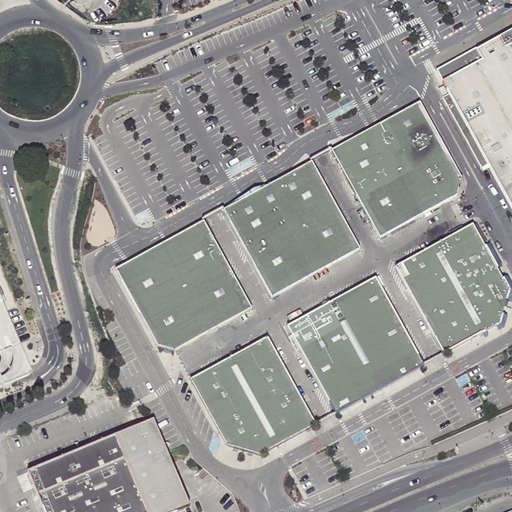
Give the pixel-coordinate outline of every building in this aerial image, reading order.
[(511,31),(477,51),(476,49),(436,71),(443,83),(449,95),(467,126),(489,167),(511,208),(511,31)] [(443,99),(466,141),(482,171),(489,167),(467,126),(449,95),(443,99)] [(420,103),(331,151),(380,240),(457,197),(462,179),(420,103)] [(312,162),(223,211),(271,299),(360,250),(312,162)] [(204,222),(115,271),(157,347),(175,352),(252,309),(204,222)] [(509,291),(473,225),(395,268),(444,356),(500,326),(509,291)] [(421,362),(375,278),(287,327),(333,410),(421,362)] [(0,390),(28,379),(30,375),(30,374),(1,306),(0,302),(0,390)] [(190,380),(226,447),(260,456),(315,426),(267,338),(190,380)] [(168,511),(187,504),(152,419),(28,472),(44,511),(168,511)]
